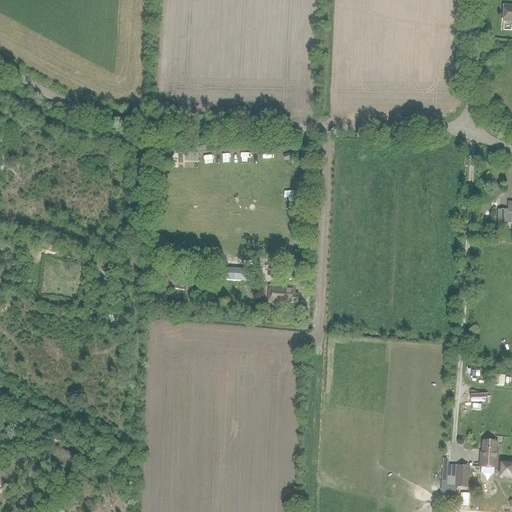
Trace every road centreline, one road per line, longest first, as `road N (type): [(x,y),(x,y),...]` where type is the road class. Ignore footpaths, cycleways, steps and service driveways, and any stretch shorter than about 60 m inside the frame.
road 1 (unclassified): [(469,133),(158,124),(71,105),(0,66)]
road 2 (track): [(453,444),(469,133)]
road 3 (track): [(307,126),(298,279)]
road 4 (unclassified): [(469,133),(478,0)]
